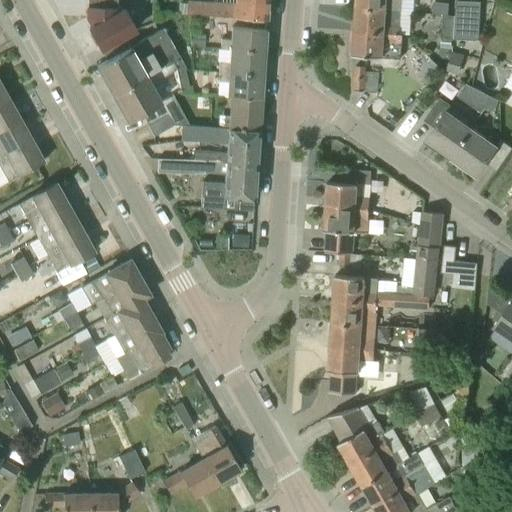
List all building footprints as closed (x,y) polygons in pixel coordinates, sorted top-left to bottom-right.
[(88,0),(87,18),(92,28),(89,30),(92,35),(89,36),(96,47),(98,46),(107,61),(136,44),(131,35),(137,32),(124,8),(117,11),(117,0),(88,0)] [(267,20),(268,0),(234,0),(234,4),(187,1),(186,14),(267,20)] [(400,12),(400,0),(356,0),(356,8),(400,12)] [(456,0),(455,0),(455,16),(453,39),(476,40),(479,1),(456,0)] [(432,14),(443,15),(448,16),(449,2),(433,1),(432,14)] [(410,35),(411,12),(400,12),(356,8),(354,32),(402,35),(410,35)] [(453,39),(455,16),(448,16),(443,15),(441,38),(453,39)] [(265,54),(266,30),(231,28),(230,41),(220,40),(220,51),(230,51),(265,54)] [(107,61),(96,67),(112,95),(155,70),(179,57),(163,29),(136,44),(107,61)] [(401,59),(402,35),(354,32),(353,56),(401,59)] [(204,47),(205,35),(192,34),(191,46),(204,47)] [(441,38),(441,48),(451,49),(451,39),(441,38)] [(263,76),(265,54),(230,51),(220,51),(218,51),(218,62),(219,62),(218,74),(263,76)] [(464,55),(452,51),(446,71),(458,75),(464,55)] [(155,70),(112,95),(128,122),(141,114),(147,125),(167,114),(174,125),(182,126),(189,126),(173,96),(162,102),(152,84),(176,70),(180,87),(188,85),(185,71),(186,70),(179,57),(155,70)] [(377,93),(378,73),(365,72),(365,67),(356,66),(354,91),(377,93)] [(262,98),(263,76),(218,74),(217,83),(227,84),(226,96),(231,97),(262,98)] [(0,103),(9,99),(0,83),(0,103)] [(473,87),(467,84),(465,83),(458,96),(481,113),(485,108),(492,98),(473,87)] [(192,85),(189,87),(181,91),(180,92),(181,94),(194,94),(192,85)] [(259,131),(262,98),(231,97),(229,116),(226,117),(225,128),(259,131)] [(451,158),(471,128),(447,111),(451,106),(440,98),(424,121),(434,128),(426,140),(451,158)] [(485,108),(493,112),(499,101),(492,98),(485,108)] [(0,131),(20,120),(9,99),(0,103),(0,131)] [(171,127),(174,125),(167,114),(147,125),(154,137),(171,127)] [(0,158),(32,141),(20,120),(0,131),(0,158)] [(194,152),(194,161),(257,164),(259,131),(225,128),(189,126),(182,126),(181,141),(226,144),(226,153),(194,152)] [(476,176),(485,164),(496,146),(471,128),(451,158),(476,176)] [(0,186),(8,182),(44,162),(32,141),(0,158),(0,186)] [(255,200),(257,164),(194,161),(157,159),(157,173),(195,174),(195,173),(204,174),(204,172),(225,174),(225,184),(202,182),(201,196),(236,198),(254,200),(255,200)] [(369,210),(370,198),(371,171),(347,170),(346,184),(328,182),(326,207),(369,210)] [(28,221),(65,200),(56,183),(19,205),(28,221)] [(236,198),(235,211),(253,212),(254,200),(236,198)] [(38,238),(75,217),(65,200),(28,221),(38,238)] [(369,210),(326,207),(324,231),(367,234),(369,210)] [(437,260),(438,248),(442,214),(423,212),(418,259),(437,260)] [(38,260),(47,255),(84,235),(75,217),(38,238),(29,243),(38,260)] [(0,236),(9,232),(4,223),(0,225),(0,236)] [(14,241),(9,232),(0,236),(0,245),(2,248),(14,241)] [(56,272),(94,252),(84,235),(47,255),(56,272)] [(235,235),(234,246),(248,247),(249,236),(235,235)] [(211,239),(199,239),(199,248),(211,248),(211,239)] [(477,263),(455,261),(456,247),(444,245),(441,273),(453,274),(451,288),(475,291),(477,263)] [(350,267),(351,255),(341,254),(340,267),(350,267)] [(15,273),(28,266),(23,257),(11,264),(15,273)] [(434,296),(437,260),(418,259),(415,294),(434,296)] [(102,298),(139,277),(129,260),(81,287),(91,305),(95,302),(102,299),(102,298)] [(20,282),(32,276),(33,275),(28,266),(15,273),(20,282)] [(333,300),(376,303),(377,293),(377,292),(375,292),(375,280),(364,279),(365,278),(335,276),(333,300)] [(105,320),(142,299),(149,295),(139,277),(102,298),(102,299),(95,302),(105,320)] [(494,283),(489,301),(500,304),(505,286),(494,283)] [(55,307),(67,301),(61,290),(49,296),(55,307)] [(388,304),(388,294),(377,293),(376,303),(388,304)] [(405,305),(429,307),(430,296),(405,295),(405,305)] [(115,338),(153,317),(142,299),(105,320),(115,338)] [(375,326),(376,303),(333,300),(332,324),(375,326)] [(511,301),(494,327),(511,338),(511,301)] [(63,319),(76,312),(71,303),(59,311),(63,319)] [(68,329),(81,321),(76,312),(63,319),(68,329)] [(126,357),(162,337),(160,333),(161,332),(153,317),(115,338),(126,357)] [(373,350),(374,339),(375,326),(332,324),(330,347),(373,350)] [(433,349),(435,330),(417,329),(416,348),(433,349)] [(77,343),(82,352),(95,346),(91,336),(77,343)] [(128,380),(170,357),(166,349),(168,348),(162,337),(126,357),(118,362),(128,380)] [(38,350),(33,341),(13,351),(18,361),(38,350)] [(95,346),(82,352),(87,362),(100,355),(95,346)] [(373,350),(330,347),(328,371),(332,372),(331,392),(355,393),(356,373),(358,373),(359,360),(372,361),(373,350)] [(511,356),(498,376),(510,384),(511,381),(511,356)] [(62,364),(53,369),(60,382),(70,376),(62,364)] [(60,382),(53,369),(33,381),(40,394),(61,383),(60,382)] [(112,377),(99,384),(104,393),(117,386),(112,377)] [(416,414),(434,403),(426,387),(406,394),(416,414)] [(20,433),(32,426),(10,390),(2,404),(20,433)] [(65,408),(57,393),(41,402),(49,417),(65,408)] [(460,406),(454,394),(442,401),(448,412),(460,406)] [(186,430),(194,426),(181,403),(173,408),(175,412),(176,413),(184,428),(185,428),(186,430)] [(422,428),(441,417),(434,403),(416,414),(415,415),(422,428)] [(328,417),(342,442),(371,425),(360,407),(328,417)] [(460,412),(449,418),(454,428),(458,426),(460,412)] [(171,435),(184,428),(176,413),(163,420),(171,435)] [(449,430),(444,420),(443,419),(435,423),(442,437),(451,433),(449,430)] [(350,464),(387,443),(395,439),(393,436),(386,440),(382,434),(384,433),(378,422),(371,425),(342,442),(338,444),(350,464)] [(240,470),(215,427),(204,432),(206,436),(193,443),(203,459),(216,483),(240,470)] [(80,444),(78,431),(61,435),(64,447),(80,444)] [(381,460),(403,448),(398,438),(395,439),(387,443),(350,464),(362,486),(387,471),(381,460)] [(0,473),(12,480),(18,469),(0,458),(0,448),(1,446),(0,445),(0,473)] [(145,472),(134,450),(119,457),(129,480),(145,472)] [(435,484),(424,465),(423,465),(417,455),(388,471),(387,471),(362,486),(374,506),(411,485),(416,495),(418,494),(435,484)] [(216,483),(203,459),(163,482),(170,493),(186,484),(193,497),(216,483)] [(117,511),(117,509),(140,493),(132,481),(114,494),(90,494),(90,511),(117,511)] [(427,510),(418,494),(416,495),(411,485),(374,506),(376,511),(456,511),(458,511),(450,497),(427,510)] [(90,511),(90,494),(44,494),(44,507),(63,507),(63,511),(90,511)]
